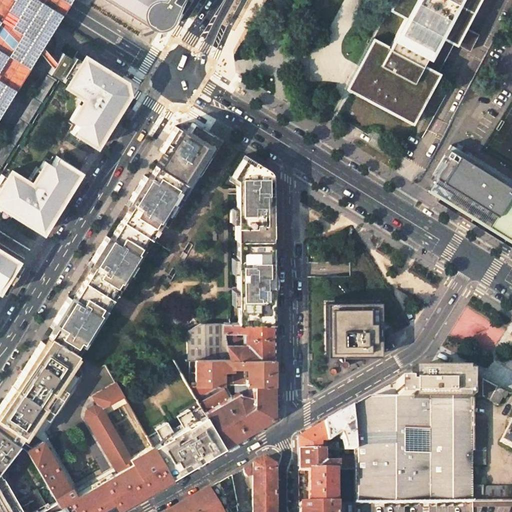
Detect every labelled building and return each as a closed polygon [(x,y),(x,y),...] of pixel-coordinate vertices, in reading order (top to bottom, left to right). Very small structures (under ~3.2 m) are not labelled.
[(0,0),(0,112),(27,67),(33,68),(39,68),(47,64),(51,59),(54,53),(54,46),(52,39),(48,34),(62,11),(69,0),(0,0)] [(104,0),(145,25),(150,27),(153,28),(157,28),(160,27),(165,25),(170,21),(171,20),(181,0),(104,0)] [(392,0),(371,40),(436,74),(453,42),(469,51),(478,34),(462,25),(475,0),(392,0)] [(352,74),(346,87),(350,89),(410,122),(436,74),(371,40),(352,74)] [(68,58),(60,53),(47,74),(55,79),(68,58)] [(120,82),(122,79),(111,72),(109,70),(105,76),(100,73),(104,67),(83,54),(63,85),(82,97),(67,121),(73,126),(69,132),(94,147),(126,94),(123,92),(120,82)] [(0,168),(55,79),(47,74),(43,80),(0,149),(0,168)] [(130,207),(121,220),(149,238),(150,238),(160,222),(167,226),(221,140),(191,121),(185,132),(174,125),(159,150),(163,152),(148,177),(144,174),(125,204),(130,207)] [(449,157),(428,192),(439,198),(441,200),(488,229),(511,189),(511,188),(452,152),(448,150),(445,155),(449,157)] [(8,173),(0,185),(0,207),(41,232),(79,170),(55,155),(48,166),(44,163),(29,187),(8,173)] [(254,160),(245,155),(242,159),(251,165),(254,160)] [(271,190),(271,173),(268,169),(254,160),(251,165),(242,159),(231,177),(235,180),(235,186),(236,208),(236,224),(241,224),(241,259),(236,259),(236,274),(236,291),(236,306),(237,324),(261,323),(272,324),(272,295),(271,190)] [(149,238),(121,220),(110,238),(106,236),(90,261),(94,263),(91,268),(87,275),(79,288),(72,299),(68,297),(52,322),(56,324),(53,329),(49,337),(72,351),(79,341),(83,344),(85,344),(90,336),(87,334),(95,323),(97,325),(103,316),(98,313),(104,304),(107,305),(111,299),(115,292),(114,291),(120,282),(124,285),(130,276),(127,274),(134,264),(137,265),(143,256),(138,254),(149,238)] [(143,256),(153,240),(150,238),(149,238),(138,254),(143,256)] [(27,268),(0,251),(0,289),(10,296),(27,268)] [(130,276),(137,265),(134,264),(127,274),(130,276)] [(118,294),(124,285),(120,282),(114,291),(115,292),(118,294)] [(103,316),(109,307),(107,305),(104,304),(98,313),(103,316)] [(376,304),(328,304),(328,352),(376,352),(376,304)] [(90,336),(97,325),(95,323),(87,334),(90,336)] [(272,324),(261,323),(237,324),(223,324),(200,325),(186,332),(187,360),(189,360),(193,360),(244,359),(272,358),(272,324)] [(78,364),(75,362),(79,356),(76,354),(72,351),(49,337),(48,338),(44,336),(18,376),(0,402),(0,430),(17,443),(25,449),(30,446),(23,441),(29,432),(39,438),(40,437),(42,434),(78,380),(80,377),(82,374),(82,370),(80,366),(78,364)] [(76,354),(83,344),(79,341),(72,351),(76,354)] [(244,367),(244,384),(252,384),(273,383),(272,358),(244,359),(244,367)] [(193,360),(194,385),(221,384),(222,384),(222,377),(222,367),(232,367),(244,367),(244,359),(193,360)] [(222,377),(222,384),(232,384),(244,384),(244,367),(232,367),(233,377),(222,377)] [(362,504),(471,502),(471,486),(471,465),(471,422),(471,397),(471,373),(463,373),(426,372),(411,372),(411,374),(411,384),(408,384),(408,381),(398,381),(396,381),(396,383),(396,391),(396,398),(366,398),(351,407),(351,406),(350,407),(354,449),(354,463),(354,470),(354,503),(354,504),(362,504)] [(505,399),(508,392),(471,373),(471,397),(482,397),(498,405),(502,397),(505,399)] [(114,382),(92,395),(98,406),(100,407),(122,394),(114,382)] [(229,399),(204,414),(223,446),(248,432),(273,417),(273,383),(252,384),(253,391),(253,399),(238,396),(237,395),(229,399)] [(189,385),(187,385),(199,406),(202,411),(204,414),(229,399),(221,384),(194,385),(189,385)] [(100,407),(105,414),(126,402),(122,394),(100,407)] [(86,408),(83,415),(113,466),(116,471),(133,462),(130,457),(105,414),(100,407),(98,406),(92,404),(86,408)] [(199,406),(189,412),(193,417),(202,411),(199,406)] [(323,423),(328,450),(354,449),(350,407),(334,416),(323,423)] [(151,445),(170,477),(196,462),(223,446),(204,414),(202,411),(193,417),(189,412),(188,409),(176,416),(182,427),(173,433),(166,422),(155,429),(156,432),(146,437),(151,445)] [(511,447),(511,417),(500,442),(511,447)] [(485,422),(471,422),(471,465),(485,465),(485,422)] [(316,427),(298,437),(298,450),(320,450),(328,450),(323,423),(316,427)] [(0,430),(0,511),(61,511),(58,505),(55,501),(44,507),(36,491),(17,502),(0,472),(0,466),(17,443),(0,430)] [(75,488),(44,433),(42,434),(40,437),(42,440),(71,491),(75,488)] [(30,446),(25,449),(55,501),(58,505),(74,496),(71,491),(42,440),(30,446)] [(151,445),(130,457),(133,462),(149,489),(160,483),(170,477),(151,445)] [(321,464),(320,450),(298,450),(298,460),(298,470),(308,470),(321,470),(321,464)] [(261,459),(251,464),(251,476),(251,502),(251,511),(273,511),(273,481),(273,466),(268,463),(261,459)] [(74,496),(58,505),(61,511),(110,511),(149,489),(133,462),(116,471),(74,496)] [(251,476),(251,464),(244,468),(230,477),(236,511),(251,511),(251,502),(244,502),(244,480),(247,479),(246,477),(249,477),(251,476)] [(74,496),(116,471),(113,466),(75,488),(71,491),(74,496)] [(308,470),(309,504),(334,503),(334,470),(321,470),(308,470)] [(236,511),(230,477),(188,501),(169,511),(236,511)] [(482,486),(471,486),(471,502),(511,502),(511,486),(482,487),(482,486)] [(335,511),(335,503),(334,503),(309,504),(299,504),(298,511),(335,511)] [(344,511),(345,503),(335,503),(335,511),(344,511)] [(344,511),(354,511),(354,504),(345,503),(344,511)]
